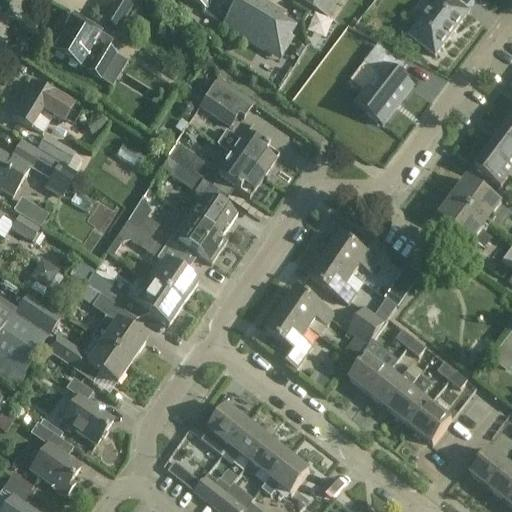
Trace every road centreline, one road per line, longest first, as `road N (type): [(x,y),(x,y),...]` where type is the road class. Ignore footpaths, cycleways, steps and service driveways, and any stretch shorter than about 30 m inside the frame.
road 1 (residential): [(210,344),(306,195),(374,188)]
road 2 (residential): [(374,188),(387,186),(511,21)]
road 3 (residential): [(357,460),(210,344)]
road 4 (residential): [(137,475),(147,435),(210,344)]
